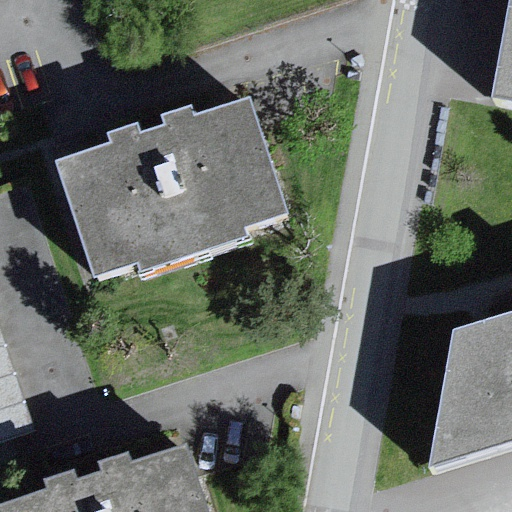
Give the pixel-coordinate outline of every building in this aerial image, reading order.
[(511,0),(506,0),(486,110),(511,114),(511,0)] [(137,165),(82,182),(119,295),(158,282),(162,295),(273,259),(270,249),(315,234),(277,118),(223,136),(219,126),(187,136),(191,148),(168,155),(164,144),(133,154),(137,165)] [(0,199),(0,443),(91,414),(20,193),(0,199)] [(511,321),(448,341),(420,481),(511,452),(511,321)] [(68,507),(52,511),(225,511),(209,460),(154,478),(150,468),(118,479),(122,490),(99,498),(95,486),(64,496),(68,507)]
